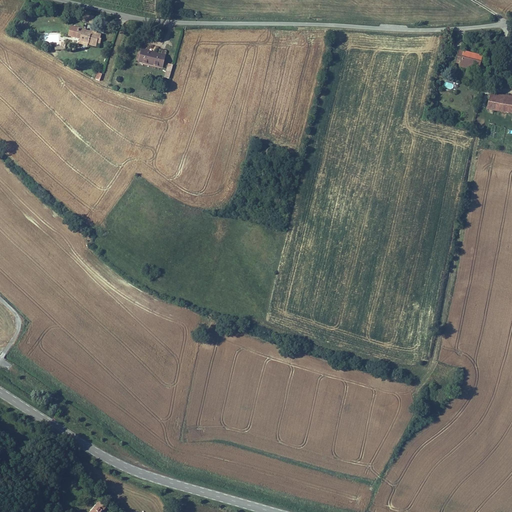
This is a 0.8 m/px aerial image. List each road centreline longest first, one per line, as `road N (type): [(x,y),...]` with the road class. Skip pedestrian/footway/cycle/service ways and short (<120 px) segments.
road 1 (track): [(263,324),(398,367),(433,357),(505,22)]
road 2 (unclassified): [(511,21),(417,30),(172,22),(58,0)]
road 3 (tertiary): [(274,511),(129,469),(0,392)]
